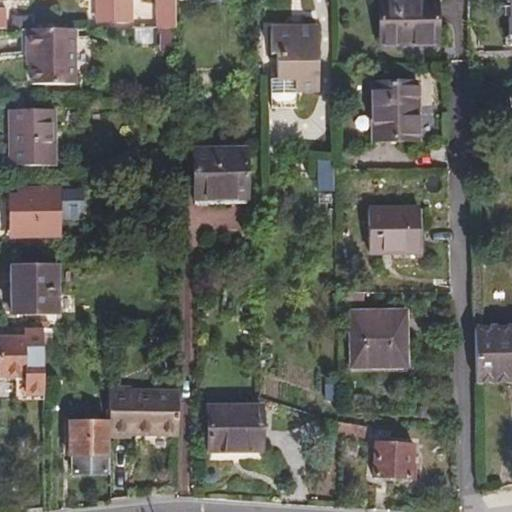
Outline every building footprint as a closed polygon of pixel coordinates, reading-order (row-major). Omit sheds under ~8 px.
[(166,33),(165,0),(91,0),(90,26),(119,25),(118,0),(147,0),(148,19),(152,19),(152,34),(166,33)] [(511,0),(499,0),(500,1),(500,8),(501,56),(511,55),(511,0)] [(433,47),(431,5),(376,7),(377,49),(433,47)] [(25,30),(26,17),(11,16),(10,30),(25,30)] [(263,71),(263,80),(282,80),(282,102),(292,102),(292,94),(310,94),(310,32),(265,32),(265,57),(269,57),(269,71),(263,71)] [(66,88),(66,34),(16,34),(16,57),(22,57),(22,69),(22,88),(66,88)] [(165,52),(166,38),(153,40),(152,52),(165,52)] [(263,80),(263,102),(282,102),(282,80),(263,80)] [(410,147),(409,90),(365,91),(366,148),(410,147)] [(511,99),(503,100),(504,118),(511,117),(511,99)] [(48,171),(47,116),(1,116),(1,171),(48,171)] [(239,206),(239,155),(187,155),(187,206),(239,206)] [(137,181),(171,180),(171,166),(136,167),(137,181)] [(6,243),(48,243),(47,197),(16,197),(16,205),(0,205),(0,225),(6,225),(6,243)] [(361,260),(413,258),(411,214),(360,216),(361,260)] [(1,334),(32,334),(47,334),(46,273),(1,274),(1,334)] [(330,297),(330,307),(356,306),(356,296),(330,297)] [(143,326),(143,312),(112,312),(112,325),(143,326)] [(397,317),(341,319),(343,374),(400,372),(397,317)] [(511,372),(511,327),(466,328),(467,389),(502,389),(502,373),(511,372)] [(13,402),(33,401),(32,334),(1,334),(0,333),(0,382),(13,382),(13,402)] [(95,360),(110,360),(110,337),(95,337),(95,360)] [(502,389),(511,388),(511,372),(502,373),(502,389)] [(124,438),(171,438),(171,392),(102,392),(102,442),(124,442),(124,438)] [(252,458),(251,415),(199,416),(200,458),(252,458)] [(359,431),(360,420),(332,418),(331,438),(363,440),(364,431),(359,431)] [(98,480),(98,430),(60,430),(60,463),(64,463),(64,480),(98,480)] [(402,481),(403,450),(367,448),(365,479),(402,481)]
